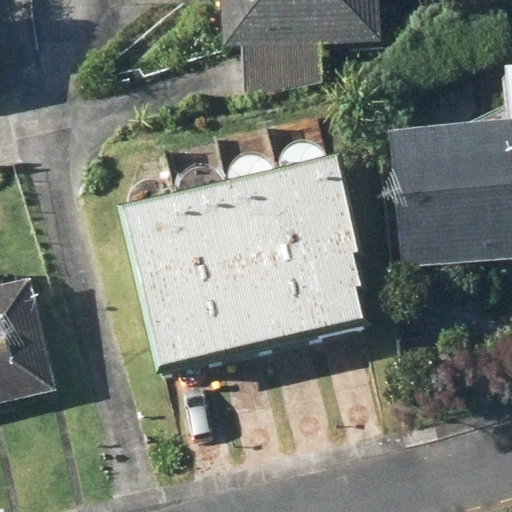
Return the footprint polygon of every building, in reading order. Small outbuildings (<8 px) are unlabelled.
[(367,52),(364,0),(210,0),(212,61),(230,59),(230,110),(310,94),(308,56),(342,54),(367,52)] [(401,139),(407,274),(511,265),(511,83),(508,88),(511,131),(401,139)] [(269,188),(266,188),(304,353),(354,342),(346,308),(351,306),(344,275),(349,274),(326,174),(314,177),(313,172),(312,169),(310,166),(306,163),(303,162),(299,160),(296,159),(292,159),(288,159),(285,160),(281,161),(278,164),(275,166),(273,169),(270,173),(269,176),(268,179),(268,183),(269,188)] [(222,197),(218,199),(258,364),(304,353),(266,188),(264,188),(263,185),(261,182),(258,180),(256,177),(254,176),(250,174),(246,174),(244,174),(241,174),(237,175),(233,177),(231,178),(227,181),(226,184),(224,187),(224,190),(222,194),(222,197)] [(173,210),(169,210),(208,375),(258,364),(218,199),(214,200),(213,196),(210,194),(207,191),(205,190),(201,188),(197,187),(194,186),(190,186),(187,188),(184,189),(181,191),(178,194),(176,197),(175,199),(173,202),(173,205),(173,210)] [(147,390),(208,375),(169,210),(165,211),(164,208),(161,205),(159,202),(156,201),(152,199),(148,197),(145,197),(141,197),(138,199),(135,200),(132,202),(129,205),(127,207),(126,210),(124,213),(124,216),(124,221),(109,223),(147,390)] [(0,416),(50,405),(24,295),(9,298),(6,285),(0,285),(0,416)]
